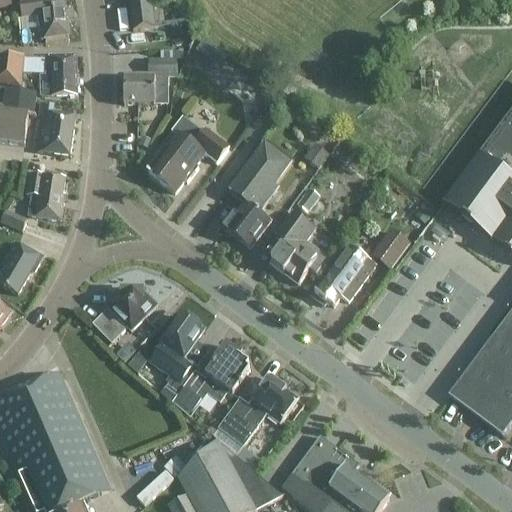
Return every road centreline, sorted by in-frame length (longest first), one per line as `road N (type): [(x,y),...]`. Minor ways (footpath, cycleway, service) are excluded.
road 1 (residential): [(511,505),(166,251)]
road 2 (residential): [(96,187),(100,91),(92,0)]
road 3 (residential): [(0,374),(44,325),(74,269)]
